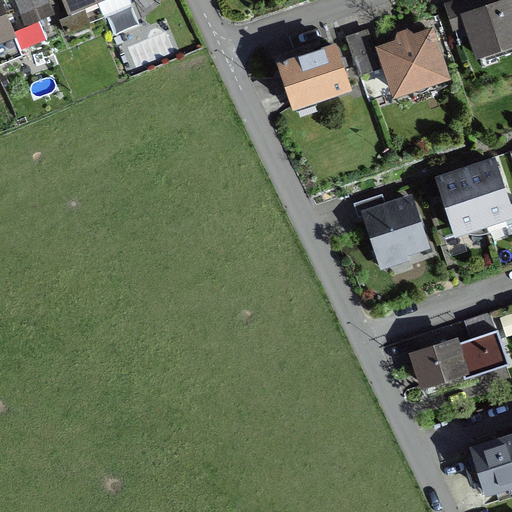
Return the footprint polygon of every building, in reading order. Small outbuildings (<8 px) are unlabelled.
[(13,0),(25,27),(38,21),(51,16),(44,0),(13,0)] [(60,0),(67,16),(96,4),(104,0),(60,0)] [(511,9),(509,1),(460,17),(474,60),(511,47),(511,9)] [(0,44),(13,39),(0,6),(0,44)] [(431,31),(375,49),(391,99),(447,81),(431,31)] [(333,46),(276,66),(290,108),(348,88),(333,46)] [(472,169),(465,171),(459,173),(436,180),(453,236),(483,227),(511,218),(495,162),(472,169)] [(408,195),(357,211),(374,266),(426,250),(408,195)] [(451,338),(405,353),(416,386),(458,373),(460,378),(502,364),(491,332),(453,344),(451,338)] [(511,434),(467,448),(480,492),(511,482),(511,434)]
